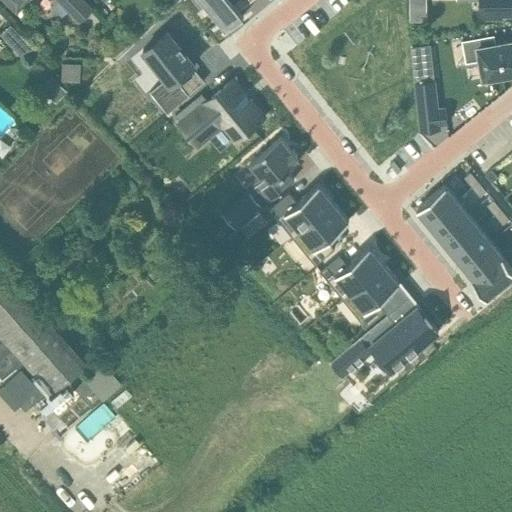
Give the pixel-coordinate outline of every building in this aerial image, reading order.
[(3,0),(9,5),(16,12),(28,0),(3,0)] [(79,0),(55,0),(78,23),(90,11),(79,0)] [(79,0),(90,11),(93,9),(84,0),(79,0)] [(202,0),(226,29),(245,14),(235,2),(236,0),(202,0)] [(511,0),(480,0),(481,17),(502,17),(502,13),(511,12),(511,0)] [(421,9),(410,9),(410,21),(422,20),(421,9)] [(168,28),(143,48),(166,76),(151,89),(169,110),(191,93),(189,92),(178,78),(194,65),(196,62),(168,28)] [(22,33),(13,43),(22,52),(32,43),(22,33)] [(511,39),(495,42),(494,35),(463,40),(467,61),(481,59),(484,77),(506,73),(507,78),(511,76),(511,39)] [(52,73),(41,84),(55,98),(66,88),(52,73)] [(194,98),(176,112),(182,120),(181,120),(198,141),(208,133),(223,121),(236,137),(263,115),(264,117),(266,116),(238,82),(236,79),(238,77),(237,76),(200,105),(194,98)] [(435,80),(415,82),(421,132),(440,130),(440,125),(448,125),(446,107),(438,108),(435,80)] [(282,135),(251,161),(261,174),(255,179),(270,198),(295,177),(288,168),(300,158),(298,155),(299,154),(293,148),(292,149),(282,135)] [(498,176),(492,168),(486,173),(486,174),(492,181),(498,176)] [(471,171),(465,176),(473,186),(479,180),(475,176),(471,171)] [(479,180),(473,186),(481,195),(487,190),(479,180)] [(290,191),(270,207),(293,234),(335,201),(320,182),(298,200),(290,191)] [(446,183),(418,206),(430,221),(458,197),(446,183)] [(261,206),(253,196),(241,206),(249,216),(261,206)] [(458,197),(430,221),(441,235),(470,211),(458,197)] [(494,199),(488,204),(496,214),(502,208),(494,199)] [(335,201),(293,234),(293,235),(316,262),(336,246),(328,237),(350,219),(335,201)] [(502,208),(496,214),(503,223),(510,218),(502,208)] [(261,209),(255,214),(262,223),(268,218),(261,209)] [(470,211),(441,235),(453,249),(481,225),(470,211)] [(481,225),(453,249),(464,262),(493,239),(481,225)] [(493,239),(464,262),(475,276),(473,277),(474,278),(504,253),(493,239)] [(340,253),(321,268),(343,296),(385,263),(370,244),(348,262),(340,253)] [(511,262),(504,253),(474,278),(487,294),(511,273),(511,262)] [(385,263),(343,296),(366,324),(386,309),(378,299),(400,281),(385,263)] [(0,380),(20,363),(38,382),(16,401),(24,411),(46,391),(46,392),(82,360),(0,269),(0,380)] [(369,327),(331,358),(344,374),(376,347),(393,367),(439,329),(418,303),(396,321),(388,311),(369,327)]
